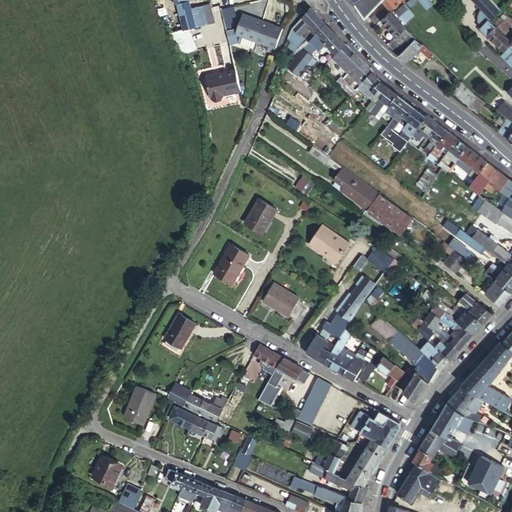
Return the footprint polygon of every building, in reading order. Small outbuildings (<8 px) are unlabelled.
[(350,0),(364,20),(381,4),(383,1),(384,0),(350,0)] [(402,3),(400,0),(384,0),(381,4),(390,14),(402,3)] [(424,0),(413,0),(413,1),(420,10),(428,4),(424,0)] [(489,24),(499,14),(485,0),(484,0),(466,0),(476,10),(477,9),(481,13),(480,14),(478,17),(477,19),(477,21),(477,23),(478,25),(478,27),(479,29),(481,31),(488,23),(489,24)] [(178,5),(184,31),(197,29),(197,28),(196,27),(192,11),(192,8),(190,2),(178,5)] [(411,3),(405,8),(410,13),(415,7),(411,3)] [(196,27),(197,28),(214,23),(210,6),(192,11),(196,27)] [(328,45),(336,35),(326,25),(312,10),(293,30),(301,37),(308,29),(316,36),(309,43),(311,46),(304,53),(310,57),(316,51),(319,53),(320,53),(324,48),(326,46),(328,45)] [(402,10),(395,16),(405,27),(412,21),(402,10)] [(384,18),(380,12),(370,21),(375,26),(384,18)] [(243,14),(235,33),(275,50),(283,30),(243,14)] [(390,16),(389,15),(380,23),(395,40),(404,32),(390,16)] [(500,15),(491,24),(500,33),(509,24),(500,15)] [(480,31),(503,54),(511,46),(508,43),(489,24),(488,23),(481,31),(480,31)] [(415,43),(404,32),(395,40),(396,41),(393,44),(402,54),(415,43)] [(346,45),(336,35),(328,45),(326,46),(336,55),(338,54),(346,45)] [(402,54),(397,58),(396,59),(403,66),(405,64),(408,61),(417,53),(421,49),(415,43),(402,54)] [(402,54),(393,44),(388,48),(397,58),(402,54)] [(374,72),(346,45),(338,54),(343,60),(338,65),(357,84),(363,79),(366,81),(372,73),(374,72)] [(511,47),(511,46),(503,54),(499,58),(509,67),(511,64),(511,47)] [(421,49),(417,53),(428,64),(433,59),(421,49)] [(310,57),(304,53),(302,51),(295,62),(305,69),(312,59),(310,57)] [(338,54),(336,55),(332,60),(338,65),(343,60),(338,54)] [(289,71),(298,78),(305,69),(295,62),(289,71)] [(223,97),(241,93),(236,72),(224,74),(225,76),(216,78),(216,76),(206,79),(211,100),(215,103),(221,101),(223,97)] [(381,82),(372,73),(366,81),(364,83),(374,93),(382,99),(389,89),(381,82)] [(343,79),(337,84),(344,90),(349,85),(343,79)] [(363,79),(357,84),(361,87),(364,83),(366,81),(363,79)] [(364,83),(361,87),(358,90),(373,102),(366,110),(370,113),(374,109),(381,100),(382,99),(374,93),(364,83)] [(344,90),(352,98),(356,92),(349,85),(344,90)] [(475,98),(461,86),(453,97),(467,109),(475,98)] [(399,96),(389,89),(382,99),(381,100),(387,104),(390,107),(399,96)] [(408,103),(399,96),(390,107),(398,113),(399,114),(408,103)] [(475,98),(467,109),(471,112),(480,102),(475,98)] [(379,113),(387,104),(381,100),(374,109),(379,113)] [(486,106),(480,102),(471,112),(477,116),(486,106)] [(427,117),(408,103),(399,114),(404,118),(411,123),(418,129),(419,127),(427,117)] [(511,112),(504,105),(496,113),(499,115),(508,122),(511,125),(511,112)] [(374,109),(370,113),(376,118),(379,113),(374,109)] [(399,114),(398,113),(395,117),(397,118),(395,120),(400,123),(404,118),(399,114)] [(427,116),(427,117),(419,127),(430,136),(439,125),(427,116)] [(511,125),(508,122),(501,131),(498,134),(509,141),(511,143),(511,125)] [(411,139),(416,132),(418,129),(411,123),(403,132),(411,139)] [(448,132),(439,125),(430,136),(435,139),(440,143),(448,132)] [(427,140),(430,136),(419,127),(418,129),(416,132),(427,140)] [(400,136),(408,143),(411,139),(403,132),(400,136)] [(429,158),(428,159),(433,163),(445,147),(450,151),(458,140),(448,132),(440,143),(429,158)] [(440,143),(435,139),(431,143),(423,153),(429,158),(440,143)] [(468,148),(458,140),(450,151),(455,155),(451,161),(456,165),(460,159),(468,148)] [(333,160),(316,148),(312,153),(328,166),(329,165),(333,160)] [(488,164),(468,148),(460,159),(469,167),(474,171),(480,175),(488,164)] [(455,155),(450,151),(446,157),(451,161),(455,155)] [(460,159),(456,165),(465,173),(469,167),(460,159)] [(342,167),(333,160),(329,165),(338,171),(342,167)] [(456,165),(451,161),(447,166),(452,169),(456,165)] [(493,168),(488,164),(480,175),(489,183),(493,178),(488,175),(493,168)] [(444,171),(449,174),(452,169),(447,166),(444,171)] [(366,185),(344,168),(336,179),(346,187),(343,192),(367,209),(377,195),(365,186),(366,185)] [(488,175),(493,178),(495,180),(500,173),(493,168),(488,175)] [(427,169),(417,187),(426,192),(436,174),(427,169)] [(480,175),(474,171),(469,177),(475,182),(480,175)] [(493,178),(489,183),(496,188),(505,176),(500,173),(495,180),(493,178)] [(475,182),(469,189),(479,197),(489,183),(480,175),(475,182)] [(319,184),(307,176),(299,188),(311,196),(319,184)] [(505,176),(496,188),(501,191),(509,180),(505,176)] [(511,181),(509,180),(501,191),(506,195),(511,199),(511,198),(511,181)] [(377,195),(367,209),(399,234),(410,219),(377,195)] [(511,199),(506,195),(500,205),(505,208),(511,199)] [(498,209),(482,198),(475,209),(496,224),(498,222),(511,232),(511,218),(502,212),(498,209)] [(511,198),(511,199),(505,208),(502,212),(511,218),(511,198)] [(261,200),(248,224),(265,234),(279,211),(261,200)] [(461,231),(456,227),(448,221),(443,229),(456,238),(461,231)] [(459,223),(456,227),(461,231),(465,234),(471,227),(464,222),(462,225),(459,223)] [(349,244),(322,226),(310,245),(336,263),(349,244)] [(473,228),(468,236),(486,249),(488,250),(493,243),(489,240),(473,228)] [(468,236),(465,234),(461,231),(456,238),(481,256),(486,249),(468,236)] [(511,260),(511,256),(509,254),(495,244),(493,243),(488,250),(509,265),(511,262),(511,260)] [(459,245),(454,251),(455,252),(464,258),(468,252),(459,245)] [(216,275),(234,286),(251,257),(233,246),(216,275)] [(394,259),(387,254),(377,247),(367,261),(384,272),(386,271),(394,259)] [(391,248),(387,254),(394,259),(399,253),(391,248)] [(467,260),(474,266),(480,258),(469,251),(468,252),(464,258),(467,260)] [(467,260),(464,258),(455,252),(445,265),(457,274),(467,260)] [(486,274),(497,282),(511,292),(511,262),(509,265),(503,273),(502,275),(490,267),(486,274)] [(492,265),(490,267),(502,275),(503,273),(492,265)] [(379,280),(383,274),(374,268),(370,273),(379,280)] [(366,277),(376,284),(379,280),(370,273),(366,277)] [(371,292),(376,284),(366,277),(338,313),(340,314),(351,322),(363,303),(371,292)] [(511,294),(511,292),(497,282),(488,295),(503,305),(511,294)] [(274,287),(265,301),(277,310),(276,311),(289,319),(300,302),(274,287)] [(485,325),(493,314),(466,295),(460,303),(471,310),(469,313),(485,325)] [(277,310),(265,301),(263,303),(276,311),(277,310)] [(469,313),(462,309),(457,314),(454,312),(441,303),(437,307),(457,321),(469,313)] [(460,303),(458,306),(462,309),(469,313),(471,310),(460,303)] [(460,351),(475,335),(457,321),(437,307),(435,306),(424,323),(434,331),(437,327),(443,320),(457,332),(449,342),(451,344),(460,351)] [(475,335),(485,325),(469,313),(457,321),(475,335)] [(183,347),(198,324),(181,314),(166,338),(183,347)] [(341,339),(346,330),(351,322),(340,314),(329,333),(340,339),(341,339)] [(397,332),(378,315),(369,326),(389,342),(392,339),(397,332)] [(352,333),(346,330),(341,339),(347,342),(352,333)] [(440,339),(429,330),(425,336),(436,345),(440,339)] [(439,334),(446,340),(449,336),(442,330),(439,334)] [(439,368),(434,363),(431,360),(397,332),(392,339),(394,341),(419,362),(417,366),(416,369),(418,371),(430,382),(439,368)] [(308,355),(325,364),(331,353),(324,349),(329,341),(319,336),(307,353),(308,354),(308,355)] [(183,347),(166,338),(161,346),(178,356),(183,347)] [(325,364),(344,374),(353,360),(355,356),(348,352),(347,354),(341,351),(347,342),(341,339),(340,339),(335,348),(331,353),(325,364)] [(392,345),(417,366),(419,362),(394,341),(392,345)] [(511,347),(504,341),(487,360),(503,365),(506,366),(508,362),(510,358),(508,357),(509,353),(511,354),(511,347)] [(303,368),(261,344),(256,354),(297,378),(303,368)] [(445,366),(451,360),(438,348),(433,344),(428,350),(438,358),(434,363),(439,368),(441,371),(445,366)] [(451,360),(460,351),(451,344),(447,348),(442,344),(438,348),(451,360)] [(361,346),(355,356),(353,360),(358,363),(357,367),(361,370),(366,362),(362,359),(367,350),(361,346)] [(373,355),(371,358),(374,360),(380,353),(377,350),(375,352),(373,355)] [(380,353),(374,360),(377,361),(375,364),(388,374),(389,373),(394,377),(399,380),(405,372),(380,353)] [(371,358),(361,376),(367,379),(375,364),(377,361),(374,360),(371,358)] [(353,360),(344,374),(355,380),(361,370),(357,367),(358,363),(353,360)] [(487,360),(480,368),(488,371),(494,374),(503,365),(487,360)] [(511,368),(506,366),(503,365),(494,374),(511,381),(511,368)] [(488,371),(480,368),(464,384),(475,394),(479,388),(481,383),(488,371)] [(418,371),(416,369),(406,384),(409,386),(418,371)] [(417,402),(430,382),(418,371),(409,386),(405,392),(417,402)] [(491,380),(494,374),(488,371),(481,383),(487,387),(491,380)] [(511,381),(494,374),(491,380),(511,389),(511,381)] [(317,376),(298,417),(313,424),(331,383),(317,376)] [(156,392),(138,384),(124,412),(142,421),(156,392)] [(198,412),(218,421),(223,410),(213,406),(191,395),(192,392),(175,384),(174,385),(168,397),(178,402),(198,412)] [(475,394),(464,384),(450,400),(464,416),(467,417),(473,411),(467,406),(475,394)] [(486,401),(510,415),(511,411),(511,405),(479,388),(475,394),(486,401)] [(258,404),(255,403),(256,401),(241,394),(226,419),(244,430),(258,404)] [(486,401),(475,394),(467,406),(473,411),(478,413),(486,401)] [(223,410),(229,400),(222,397),(221,400),(217,399),(213,406),(223,410)] [(464,416),(450,400),(434,428),(452,438),(458,427),(464,416)] [(196,415),(198,412),(178,402),(175,406),(196,415)] [(169,419),(217,441),(223,427),(196,415),(175,406),(169,419)] [(467,417),(469,418),(485,425),(489,418),(478,413),(473,411),(467,417)] [(363,432),(373,417),(363,412),(354,427),(363,432)] [(401,422),(382,412),(378,420),(373,417),(363,432),(370,436),(375,438),(390,446),(402,427),(401,422)] [(462,430),(469,418),(467,417),(464,416),(458,427),(462,430)] [(290,432),(295,421),(288,418),(283,429),(290,432)] [(327,447),(331,438),(298,423),(293,433),(324,448),(327,447)] [(414,461),(415,462),(418,464),(421,465),(443,477),(447,471),(430,461),(439,446),(455,455),(457,451),(459,447),(451,442),(453,439),(452,438),(434,428),(414,461)] [(370,446),(375,438),(370,436),(364,444),(370,446)] [(251,437),(244,452),(251,456),(258,441),(251,437)] [(351,446),(352,443),(338,437),(337,440),(351,446)] [(331,452),(337,440),(331,438),(327,447),(326,450),(331,452)] [(384,455),(390,446),(375,438),(370,446),(384,455)] [(463,457),(470,461),(475,451),(472,450),(474,447),(462,441),(461,443),(453,439),(451,442),(459,447),(457,451),(464,455),(463,457)] [(345,458),(351,446),(337,440),(331,452),(345,458)] [(370,446),(364,444),(358,453),(364,455),(370,446)] [(384,455),(370,446),(364,455),(379,464),(384,455)] [(330,471),(337,473),(345,458),(331,452),(326,450),(325,453),(319,465),(330,471)] [(244,452),(243,452),(237,465),(248,470),(254,457),(251,456),(244,452)] [(477,452),(466,473),(471,476),(481,454),(477,452)] [(358,453),(353,461),(359,464),(364,455),(358,453)] [(122,466),(103,455),(93,473),(112,484),(122,466)] [(379,464),(364,455),(359,464),(374,472),(379,464)] [(330,471),(319,465),(315,464),(312,470),(327,478),(330,471)] [(357,467),(350,479),(367,486),(368,483),(374,472),(359,464),(357,467)] [(421,465),(418,464),(401,490),(398,494),(411,502),(418,492),(430,499),(442,479),(421,465)] [(159,468),(152,465),(149,471),(147,471),(146,474),(155,478),(159,468)] [(183,486),(187,476),(169,469),(165,479),(183,486)] [(334,481),(337,473),(330,471),(327,478),(334,481)] [(367,486),(350,479),(337,473),(334,481),(353,490),(350,497),(364,502),(369,487),(367,486)] [(466,473),(459,486),(471,493),(478,479),(471,476),(466,473)] [(204,483),(187,476),(183,486),(185,487),(181,496),(194,501),(198,492),(200,493),(204,483)] [(313,484),(303,479),(300,487),(310,491),(313,484)] [(208,496),(210,497),(211,494),(214,487),(204,483),(200,493),(208,496)] [(129,505),(137,489),(128,484),(119,500),(129,505)] [(318,494),(321,486),(313,484),(310,491),(318,494)] [(318,494),(327,498),(330,490),(321,486),(318,494)] [(221,501),(225,491),(214,487),(211,494),(210,497),(221,501)] [(141,491),(137,489),(129,505),(133,507),(141,491)] [(336,502),(339,493),(330,490),(327,498),(336,502)] [(229,511),(232,506),(236,496),(225,491),(221,501),(217,511),(216,511),(218,511),(220,508),(229,511)] [(362,511),(364,502),(350,497),(339,493),(336,502),(344,505),(343,508),(362,511)] [(147,496),(140,510),(143,511),(148,511),(152,503),(154,499),(147,496)] [(242,510),(246,500),(236,496),(232,506),(238,508),(242,510)] [(292,496),(287,506),(301,511),(306,511),(310,504),(292,496)] [(217,511),(221,501),(210,497),(205,507),(217,511)] [(108,511),(109,511),(143,511),(140,510),(133,507),(129,505),(119,500),(114,498),(108,511)] [(241,511),(264,511),(266,508),(258,505),(259,503),(247,498),(246,500),(242,510),(241,511)] [(490,503),(481,498),(479,503),(488,508),(490,503)] [(336,511),(342,511),(343,508),(344,505),(336,502),(334,511),(336,511)] [(87,511),(104,511),(105,510),(92,503),(87,511)] [(155,511),(159,506),(152,503),(148,511),(155,511)] [(499,511),(501,509),(490,503),(488,508),(485,511),(499,511)]
